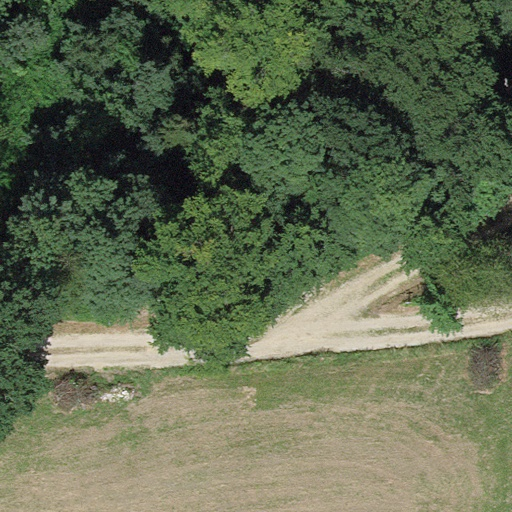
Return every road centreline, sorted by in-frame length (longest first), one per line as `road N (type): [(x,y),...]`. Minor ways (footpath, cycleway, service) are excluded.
road 1 (track): [(0,351),(168,354),(511,315)]
road 2 (track): [(511,211),(284,336)]
